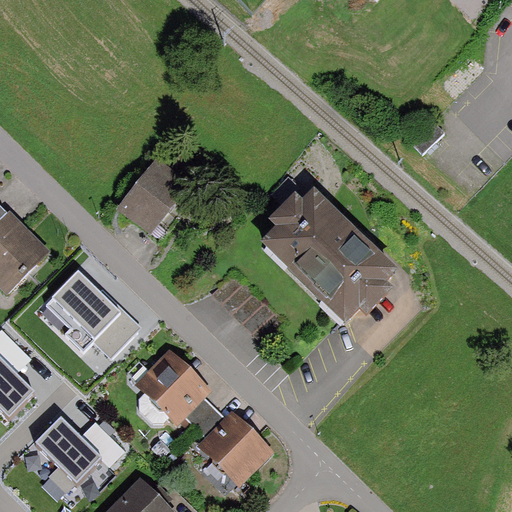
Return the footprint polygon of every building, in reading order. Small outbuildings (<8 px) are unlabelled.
[(363,0),(376,13),(389,0),(363,0)] [(425,150),(445,131),(433,118),(413,137),(425,150)] [(158,162),(122,204),(163,238),(182,216),(170,206),(203,166),(184,150),(167,169),(158,162)] [(281,227),(270,238),(347,313),(357,302),(366,311),(387,290),(379,282),(392,270),(315,194),(304,204),(295,196),(273,219),(281,227)] [(0,280),(9,289),(48,250),(0,203),(0,280)] [(262,338),(285,315),(232,264),(210,287),(262,338)] [(101,297),(79,276),(48,307),(74,332),(70,336),(85,351),(94,341),(112,358),(139,329),(103,294),(101,297)] [(0,345),(17,365),(28,354),(11,334),(0,343),(0,345)] [(169,352),(140,382),(146,388),(131,403),(154,426),(165,415),(174,423),(183,415),(206,437),(199,444),(236,480),(268,448),(233,414),(226,421),(198,393),(205,386),(169,352)] [(34,395),(0,363),(0,411),(10,421),(34,395)] [(96,460),(61,425),(41,446),(76,481),(96,460)] [(176,511),(142,476),(104,511),(176,511)]
